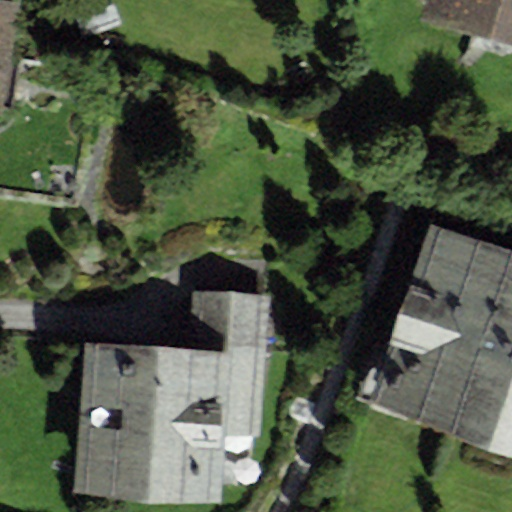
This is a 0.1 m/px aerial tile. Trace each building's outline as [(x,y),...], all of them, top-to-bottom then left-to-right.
[(19,0),(17,0),(0,0),(0,111),(2,112),(19,0)] [(65,0),(80,38),(118,24),(109,0),(65,0)] [(511,0),(423,0),(419,17),(511,42),(511,0)] [(511,250),(430,223),(369,405),(511,452),(511,250)] [(188,346),(82,340),(72,492),(219,501),(223,435),(260,437),(268,295),(191,290),(188,346)]
